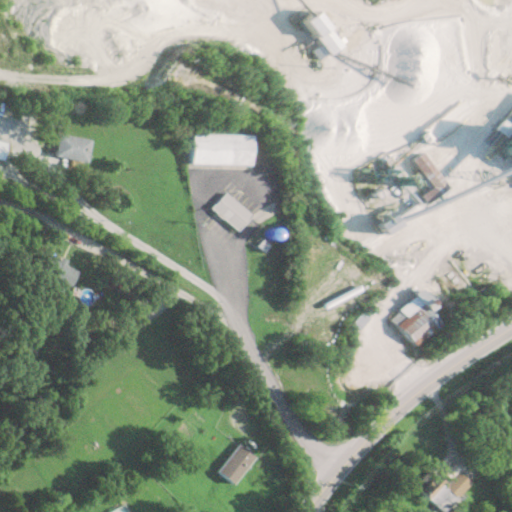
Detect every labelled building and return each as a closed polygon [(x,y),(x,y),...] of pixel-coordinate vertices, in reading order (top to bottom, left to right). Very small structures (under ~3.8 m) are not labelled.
[(337,44),(310,9),(296,19),(322,55),(337,44)] [(83,160),(87,138),(55,132),(50,154),(83,160)] [(240,132),(184,132),(184,163),(240,163),(240,132)] [(206,206),(231,230),(245,215),(220,191),(206,206)] [(44,253),(36,269),(67,285),(76,269),(44,253)] [(387,316),(410,344),(436,324),(413,296),(387,316)] [(213,470),(229,483),(251,457),(235,443),(213,470)] [(419,494),(439,511),(466,482),(453,471),(442,483),(435,477),(419,494)]
